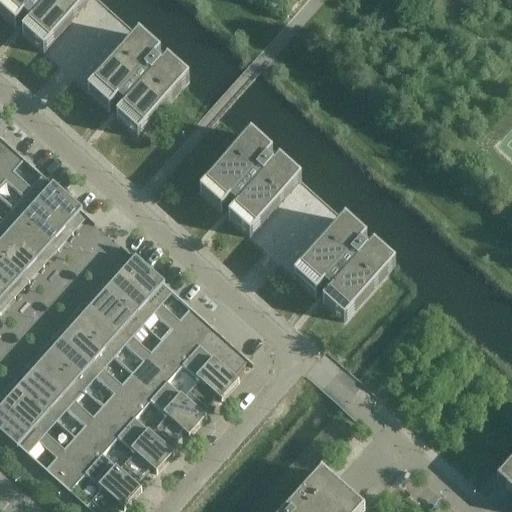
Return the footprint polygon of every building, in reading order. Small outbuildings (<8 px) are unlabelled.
[(0,15),(15,29),(16,29),(24,20),(30,26),(22,35),(22,36),(44,55),(44,54),(44,55),(92,0),(0,0),(0,1),(0,15)] [(88,94),(109,114),(109,113),(110,114),(118,104),(125,110),(116,119),(117,120),(116,120),(138,139),(189,83),(189,82),(168,63),(167,63),(161,69),(155,64),(161,57),(160,57),(161,56),(139,37),(88,94)] [(200,194),(199,195),(221,214),(222,214),(230,205),(236,210),(228,220),(250,240),(250,239),(250,240),(301,183),(300,182),(301,182),(280,163),(279,163),(273,169),(266,164),(272,157),(272,156),(251,137),(250,138),(250,137),(245,143),(199,194),(200,194)] [(95,226),(43,179),(32,191),(13,175),(24,163),(5,146),(0,151),(0,170),(68,232),(82,216),(87,220),(94,227),(95,226)] [(68,232),(0,170),(0,189),(5,184),(23,200),(13,211),(54,248),(68,232)] [(54,248),(13,211),(2,223),(0,221),(0,228),(39,264),(54,248)] [(294,279),(315,299),(315,298),(316,299),(324,289),(331,295),(322,304),(323,305),(322,305),(344,324),(389,274),(395,267),(374,247),(373,248),(367,254),(361,248),(367,242),(366,241),(345,222),(344,222),(294,279)] [(39,264),(0,228),(0,257),(25,280),(39,264)] [(120,249),(119,250),(127,256),(131,260),(117,276),(195,345),(209,329),(190,312),(180,324),(162,308),(173,296),(120,249)] [(25,280),(0,257),(0,286),(10,296),(25,280)] [(171,333),(161,344),(180,361),(195,345),(117,276),(103,292),(143,328),(153,317),(171,333)] [(0,307),(10,296),(0,286),(0,307)] [(132,341),(143,328),(103,292),(88,308),(166,377),(180,361),(161,344),(150,357),(132,341)] [(142,366),(133,377),(151,394),(166,377),(88,308),(74,324),(115,361),(125,351),(142,366)] [(103,374),(115,361),(74,324),(59,340),(137,410),(151,394),(133,377),(121,390),(103,374)] [(208,357),(222,340),(214,333),(199,349),(208,357)] [(113,397),(103,409),(122,426),(137,410),(59,340),(45,356),(86,393),(96,381),(113,397)] [(216,364),(231,348),(222,340),(208,357),(216,364)] [(225,372),(239,356),(231,348),(216,364),(225,372)] [(239,384),(234,380),(225,372),(216,364),(208,357),(199,349),(181,369),(199,385),(184,401),(201,416),(216,400),(221,404),(239,384)] [(75,405),(86,393),(45,356),(31,372),(108,442),(122,426),(103,409),(92,421),(75,405)] [(248,365),(248,364),(239,356),(225,372),(234,380),(248,365)] [(85,430),(75,441),(94,458),(108,442),(31,372),(16,388),(57,425),(67,414),(85,430)] [(189,440),(206,420),(201,416),(184,401),(167,385),(148,405),(167,421),(152,438),(169,452),(184,436),(189,440)] [(46,438),(57,425),(16,388),(2,404),(79,474),(94,458),(75,441),(64,454),(46,438)] [(79,474),(2,404),(0,406),(0,433),(28,458),(39,446),(57,462),(46,474),(64,491),(79,474)] [(156,476),(174,457),(169,452),(152,438),(134,421),(116,441),(134,457),(120,474),(137,489),(151,472),(156,476)] [(123,511),(141,493),(137,489),(120,474),(102,458),(84,477),(101,493),(85,510),(87,511),(115,511),(119,508),(123,511)] [(511,465),(496,483),(507,492),(511,497),(511,465)] [(363,511),(333,485),(321,474),(287,511),(363,511)]
